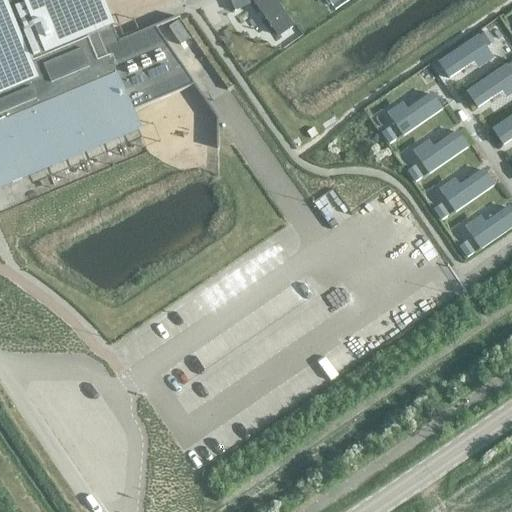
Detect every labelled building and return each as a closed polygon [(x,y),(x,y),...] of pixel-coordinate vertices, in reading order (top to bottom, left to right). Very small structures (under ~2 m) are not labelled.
[(101,0),(12,0),(4,3),(2,0),(0,0),(0,189),(138,132),(130,114),(186,90),(195,86),(154,28),(118,43),(111,27),(112,26),(101,0)] [(250,8),(247,0),(244,0),(231,5),(235,14),(250,8)] [(294,32),(272,0),(251,0),(280,42),(294,32)] [(350,1),(348,0),(325,0),(334,12),(350,1)] [(495,46),(488,35),(480,39),(488,51),(495,46)] [(495,63),(479,40),(440,68),(451,85),(476,67),(480,73),(495,63)] [(511,99),(511,77),(506,70),(467,98),(478,114),(503,96),(507,103),(511,99)] [(388,119),(403,142),(443,115),(432,98),(407,115),(403,109),(388,119)] [(511,121),(493,135),(504,152),(511,146),(511,121)] [(397,143),(389,132),(382,136),(389,148),(397,143)] [(414,156),(429,179),(470,152),(459,136),(433,152),(429,146),(414,156)] [(423,183),(415,171),(408,175),(415,187),(423,183)] [(440,195),(456,218),(496,191),(485,175),(460,191),(455,185),(440,195)] [(448,221),(441,209),(434,214),(441,225),(448,221)] [(465,232),(480,255),(511,234),(511,215),(510,212),(484,229),(480,222),(465,232)] [(474,258),(467,246),(460,251),(467,262),(474,258)]
